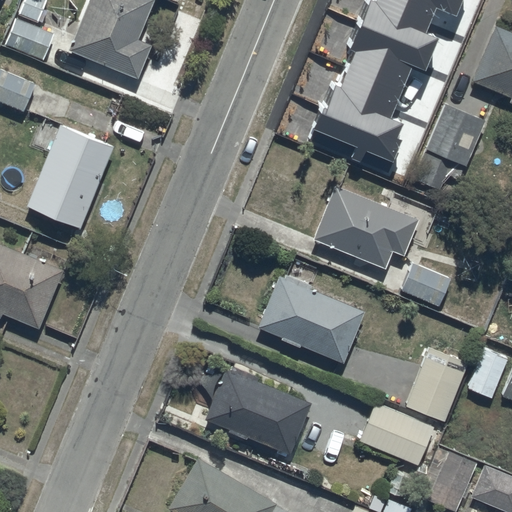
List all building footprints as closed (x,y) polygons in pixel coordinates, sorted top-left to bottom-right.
[(85,0),(67,45),(134,74),(148,41),(135,35),(150,0),(85,0)] [(375,0),(348,60),(403,83),(437,0),(375,0)] [(52,30),(16,14),(5,40),(42,55),(52,30)] [(511,29),(492,21),(470,78),(509,94),(507,98),(511,100),(511,29)] [(35,78),(0,63),(0,97),(24,107),(35,78)] [(411,160),(428,114),(389,96),(371,145),(411,160)] [(465,161),(481,116),(474,113),(476,109),(448,97),(446,100),(443,99),(412,177),(439,186),(444,172),(457,177),(463,160),(465,161)] [(78,223),(110,142),(59,119),(56,127),(43,121),(34,144),(46,149),(25,201),(78,223)] [(415,214),(333,180),(312,235),(382,264),(390,245),(400,250),(415,214)] [(63,264),(0,238),(0,315),(2,309),(39,324),(63,264)] [(411,260),(399,285),(435,302),(447,276),(411,260)] [(362,307),(276,272),(256,324),(341,358),(362,307)] [(467,285),(454,312),(477,323),(490,295),(467,285)] [(466,358),(428,343),(404,404),(442,419),(466,358)] [(506,354),(477,344),(462,385),(491,396),(506,354)] [(511,362),(500,394),(511,398),(511,362)] [(309,398),(221,364),(201,415),(289,450),(309,398)] [(431,423),(386,404),(384,407),(372,402),(357,437),(415,461),(431,423)] [(475,459),(435,442),(415,490),(455,507),(475,459)] [(265,511),(274,498),(195,453),(165,506),(176,511),(265,511)] [(511,473),(482,460),(469,491),(511,509),(511,473)] [(379,511),(353,501),(348,511),(379,511)]
